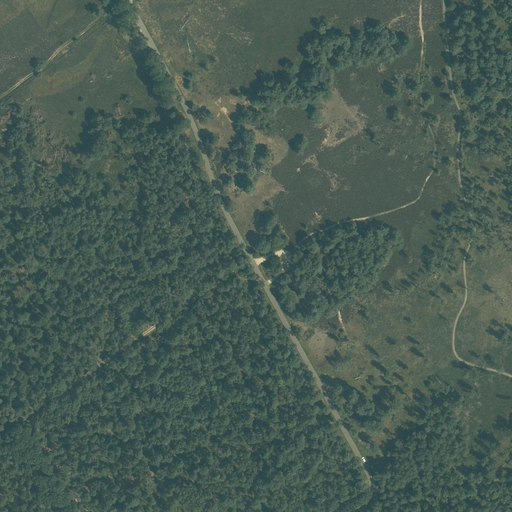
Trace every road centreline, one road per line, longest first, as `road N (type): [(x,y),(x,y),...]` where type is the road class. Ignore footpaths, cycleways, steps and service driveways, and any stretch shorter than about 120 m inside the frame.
road 1 (track): [(472,482),(409,419),(398,388),(349,342),(325,271),(297,247),(331,224),(410,203),(432,168),(433,140),(419,98),(420,0)]
road 2 (unclassified): [(347,511),(370,496),(371,477),(248,261),(127,0)]
road 3 (track): [(0,437),(248,261),(281,262),(263,288)]
road 4 (track): [(115,0),(0,99)]
road 5 (track): [(371,488),(511,479)]
